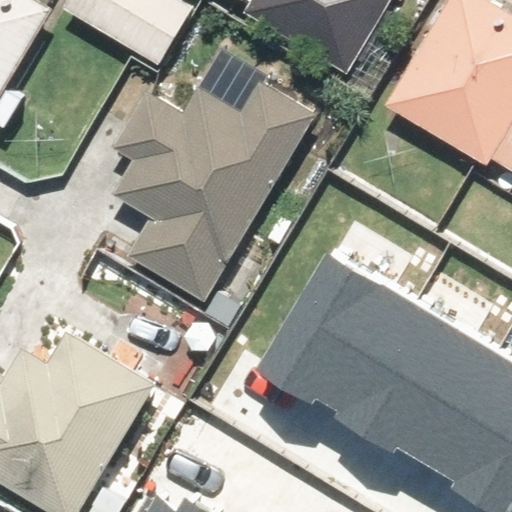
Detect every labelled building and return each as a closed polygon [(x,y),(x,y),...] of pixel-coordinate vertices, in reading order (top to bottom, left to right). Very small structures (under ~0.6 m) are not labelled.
[(0,0),(0,107),(67,3),(61,0),(0,0)] [(207,0),(69,0),(69,1),(172,61),(207,0)] [(234,0),(354,73),(398,0),(234,0)] [(511,0),(452,0),(396,97),(511,165),(511,0)] [(325,107),(259,68),(239,102),(192,73),(178,97),(151,81),(115,141),(135,153),(117,184),(153,205),(128,247),(213,297),(325,107)] [(511,325),(344,226),(269,351),(511,495),(511,325)] [(8,371),(0,366),(0,474),(66,511),(83,511),(162,372),(78,325),(62,354),(29,335),(8,371)] [(228,511),(225,510),(232,499),(199,479),(189,496),(168,484),(150,511),(228,511)]
